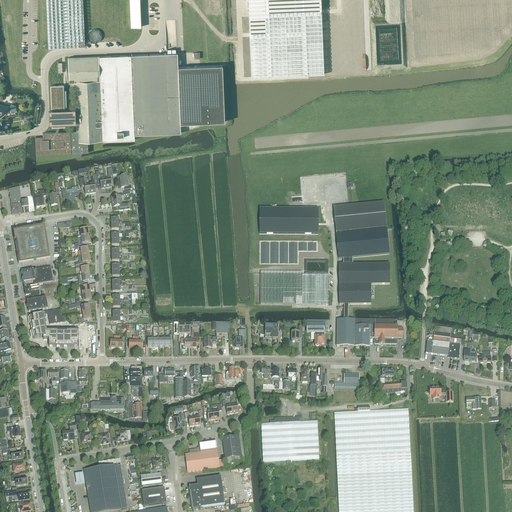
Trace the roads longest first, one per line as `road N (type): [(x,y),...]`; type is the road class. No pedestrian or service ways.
road 1 (unclassified): [(511,387),(407,363),(250,360)]
road 2 (residential): [(102,363),(97,225),(80,214),(0,225)]
road 3 (unclassified): [(167,442),(57,461),(65,511)]
road 4 (tertiary): [(41,511),(20,364)]
road 5 (unclassified): [(250,360),(102,363)]
road 6 (unclassified): [(167,442),(244,418),(250,360)]
road 7 (tertiary): [(20,364),(0,234)]
